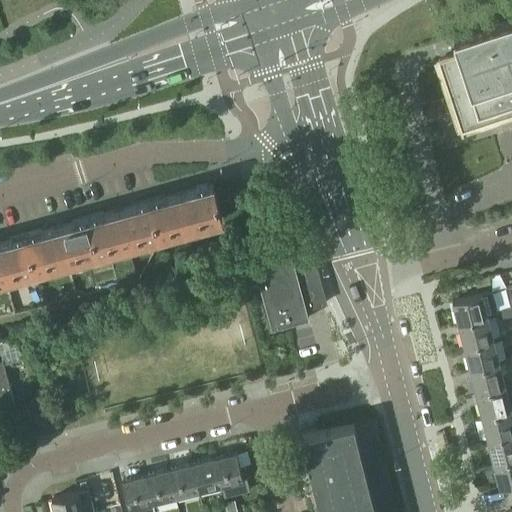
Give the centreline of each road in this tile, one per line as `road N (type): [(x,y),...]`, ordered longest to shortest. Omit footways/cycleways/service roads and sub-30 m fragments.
road 1 (residential): [(0,192),(121,159),(273,146),(313,132)]
road 2 (tertiary): [(0,108),(279,20)]
road 3 (residential): [(24,511),(20,484),(36,460),(266,406)]
road 4 (unknown): [(437,212),(411,123),(405,61),(414,43),(511,5)]
road 5 (tertiary): [(367,280),(313,132)]
road 6 (residential): [(367,280),(511,242)]
road 7 (tertiary): [(429,511),(395,375)]
road 8 (residential): [(266,406),(395,375)]
